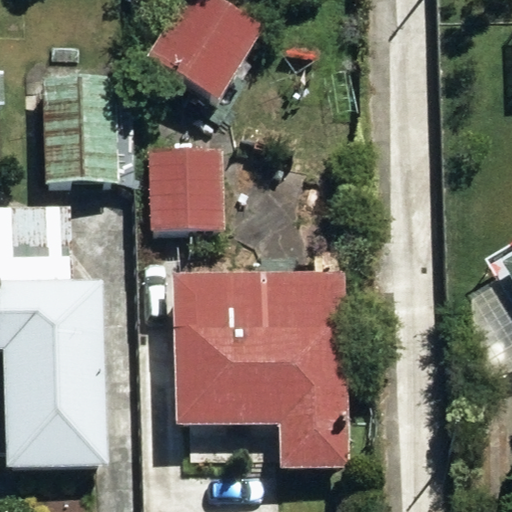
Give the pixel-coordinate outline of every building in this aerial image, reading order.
[(218,0),(195,0),(153,65),(226,112),(275,37),(218,0)] [(10,83),(0,83),(0,115),(11,115),(10,83)] [(123,85),(48,88),(51,194),(126,192),(123,85)] [(228,156),(155,158),(157,240),(230,238),(228,156)] [(0,361),(12,361),(15,482),(116,479),(110,290),(82,291),(80,217),(0,219),(0,361)] [(352,281),(181,286),(185,439),(288,436),(289,481),(358,479),(352,281)]
